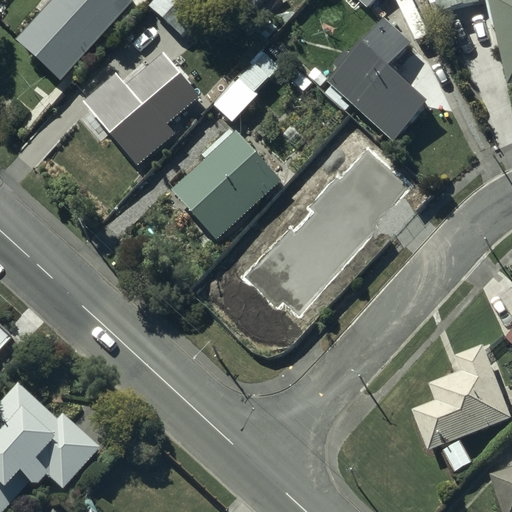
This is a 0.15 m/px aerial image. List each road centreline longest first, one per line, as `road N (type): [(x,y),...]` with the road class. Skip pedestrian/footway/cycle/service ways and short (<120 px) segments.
road 1 (residential): [(253,448),(511,195)]
road 2 (secondary): [(253,448),(0,232)]
